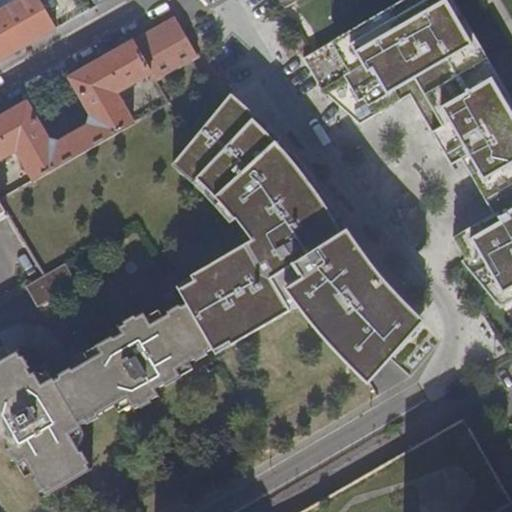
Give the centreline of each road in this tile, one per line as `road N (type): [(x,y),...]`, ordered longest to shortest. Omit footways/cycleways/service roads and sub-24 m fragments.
road 1 (residential): [(221,511),(425,392),(451,342),(444,309),(267,72),(223,0)]
road 2 (residential): [(156,0),(0,90)]
